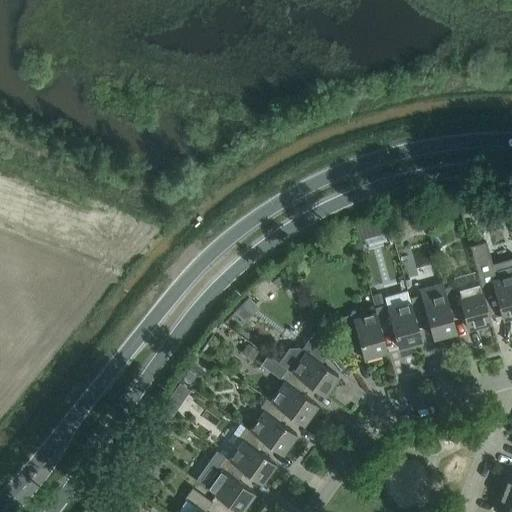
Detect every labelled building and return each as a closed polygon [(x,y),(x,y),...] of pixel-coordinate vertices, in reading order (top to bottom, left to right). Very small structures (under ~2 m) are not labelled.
[(476,197),(465,197),(466,208),(477,208),(476,197)] [(371,221),(356,225),(360,240),(375,235),(371,221)] [(486,240),(469,245),(479,277),(480,282),(485,301),(486,301),(489,314),(500,311),(502,317),(511,314),(511,256),(492,262),(486,240)] [(283,273),(273,279),(278,285),(287,278),(283,273)] [(451,311),(445,291),(444,287),(443,281),(420,288),(421,293),(409,296),(411,301),(416,320),(428,317),(433,336),(456,330),(451,311)] [(489,314),(486,301),(485,301),(480,282),(457,288),(456,283),(444,287),(445,291),(451,311),(462,308),(468,327),(491,320),(489,314)] [(416,320),(411,301),(388,307),(387,303),(375,306),(376,311),(381,330),(382,330),(393,327),(398,346),(422,340),(416,320)] [(381,330),(376,311),(363,314),(361,306),(351,309),(352,313),(340,316),(346,340),(358,337),(364,356),(387,349),(382,330),(381,330)] [(289,346),(279,360),(288,367),(308,381),(324,393),(338,374),(325,364),(338,346),(319,324),(309,337),(302,347),(299,345),(289,346)] [(247,342),(240,351),(252,360),(259,350),(247,342)] [(308,381),(288,367),(281,377),(285,380),(271,399),(287,411),(303,423),(317,403),(301,391),(308,381)] [(190,369),(183,377),(192,384),(199,376),(190,369)] [(280,420),(287,411),(271,399),(267,396),(260,406),(264,409),(250,428),(266,440),(282,452),(297,432),(280,420)] [(168,397),(160,408),(171,415),(178,405),(168,397)] [(160,413),(150,429),(158,434),(168,419),(160,413)] [(259,450),(266,440),(250,428),(246,426),(239,436),(243,439),(229,458),(245,469),(245,470),(261,481),(276,461),(259,450)] [(217,449),(196,479),(208,487),(241,511),(255,491),(238,479),(245,470),(245,469),(229,458),(225,455),(217,449)] [(511,467),(509,467),(502,487),(511,490),(511,467)] [(196,504),(190,511),(207,511),(205,511),(213,501),(193,486),(185,497),(196,504)] [(511,511),(511,490),(502,487),(494,508),(506,511),(511,511)]
